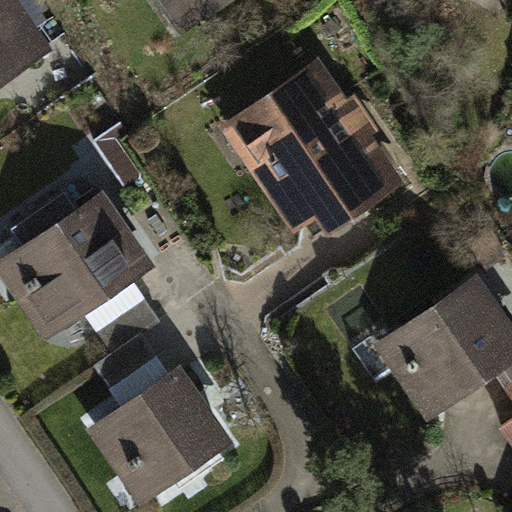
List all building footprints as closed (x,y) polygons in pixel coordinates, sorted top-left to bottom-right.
[(0,79),(46,48),(13,0),(9,0),(0,6),(0,79)] [(187,0),(201,19),(227,0),(187,0)] [(312,67),(231,123),(299,221),(341,193),(352,210),(392,182),(359,135),(356,138),(337,110),(340,107),(312,67)] [(115,138),(126,131),(120,122),(94,140),(124,184),(140,173),(115,138)] [(36,274),(23,284),(53,327),(88,304),(123,279),(144,265),(98,199),(81,210),(65,186),(7,226),(23,250),(21,252),(36,274)] [(485,267),(505,252),(489,228),(468,243),(485,267)] [(123,279),(88,304),(102,325),(138,300),(123,279)] [(411,358),(401,364),(432,409),(511,353),(511,340),(472,283),(396,335),(411,358)] [(138,300),(102,325),(97,329),(112,352),(141,332),(160,319),(144,296),(138,300)] [(141,332),(112,352),(94,365),(111,389),(157,356),(141,332)] [(157,356),(111,389),(124,409),(172,377),(157,356)] [(142,462),(158,484),(222,440),(176,374),(172,377),(124,409),(101,425),(132,469),(142,462)] [(511,441),(511,418),(502,426),(511,441)]
